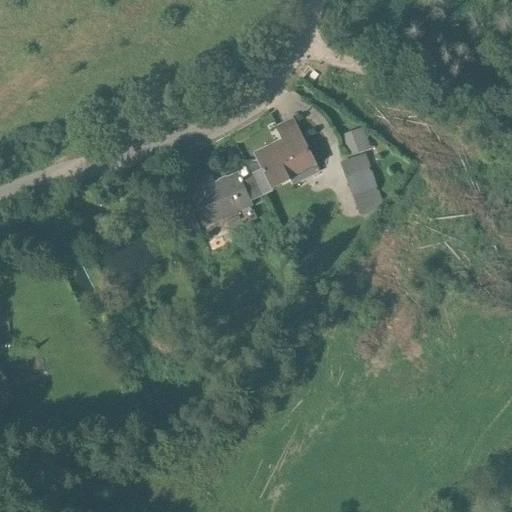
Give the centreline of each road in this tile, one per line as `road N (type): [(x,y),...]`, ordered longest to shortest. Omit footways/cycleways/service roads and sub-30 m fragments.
road 1 (tertiary): [(0,198),(207,124),(254,98),(286,64),(315,0)]
road 2 (track): [(511,102),(399,61),(348,0)]
